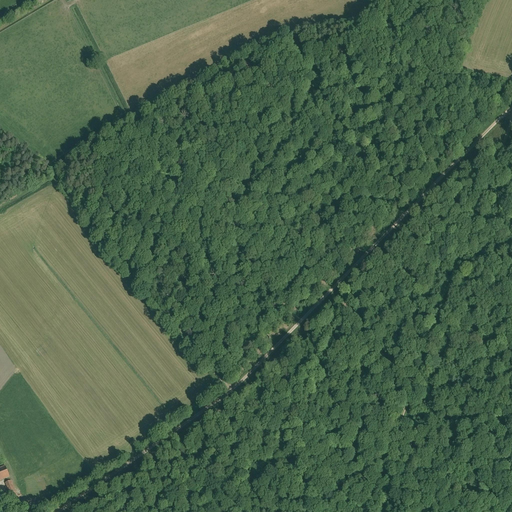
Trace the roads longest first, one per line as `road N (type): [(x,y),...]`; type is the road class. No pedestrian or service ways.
road 1 (track): [(49,168),(279,31),(511,96)]
road 2 (track): [(362,511),(394,315),(508,101)]
road 3 (track): [(229,394),(508,101)]
road 4 (track): [(0,131),(49,168),(229,394)]
road 5 (track): [(58,511),(229,394)]
